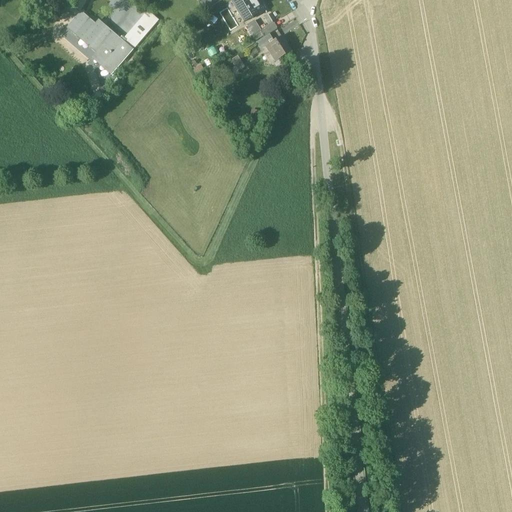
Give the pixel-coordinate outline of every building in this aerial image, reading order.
[(257,1),(256,0),(234,0),(234,1),(246,21),(265,10),(259,0),(257,1)] [(148,11),(122,41),(133,51),(159,21),(148,11)] [(122,41),(98,20),(95,24),(81,12),(66,29),(95,54),(91,59),(111,76),(133,51),(122,41)] [(254,21),(247,26),(253,36),(256,34),(260,31),(254,21)] [(260,31),(256,34),(259,39),(263,36),(264,38),(277,29),(277,28),(274,24),(273,23),(260,31)] [(282,36),(265,46),(275,62),(292,52),(282,36)] [(238,56),(231,61),(238,72),(245,68),(238,56)]
